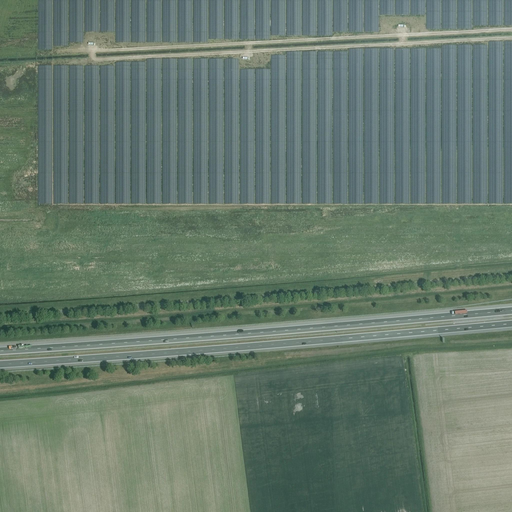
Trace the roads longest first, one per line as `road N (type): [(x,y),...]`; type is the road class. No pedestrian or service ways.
road 1 (motorway): [(0,364),(511,324)]
road 2 (motorway): [(511,310),(0,350)]
road 3 (unclassified): [(0,314),(511,274)]
